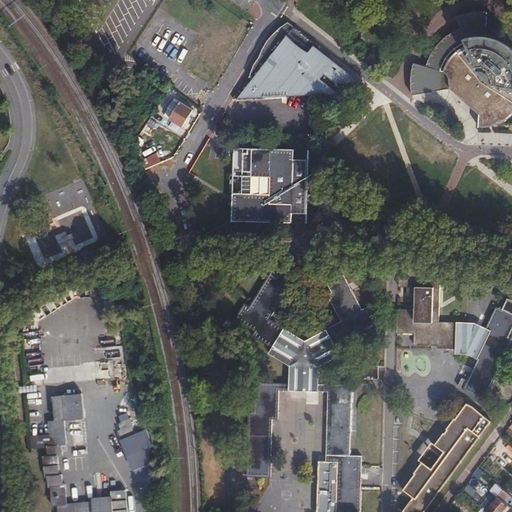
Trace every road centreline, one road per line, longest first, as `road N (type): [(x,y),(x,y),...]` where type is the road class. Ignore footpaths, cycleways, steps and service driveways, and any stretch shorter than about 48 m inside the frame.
road 1 (unclassified): [(277,7),(173,185),(181,248),(225,389),(231,511)]
road 2 (residential): [(0,200),(22,128),(0,65)]
